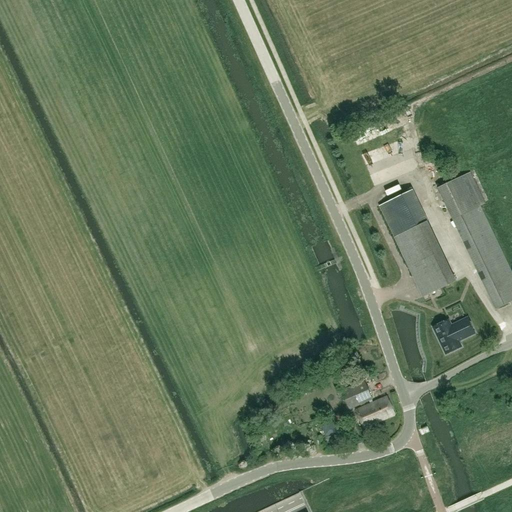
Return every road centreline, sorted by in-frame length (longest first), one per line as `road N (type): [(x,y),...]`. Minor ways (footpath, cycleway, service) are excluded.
road 1 (tertiary): [(403,394),(372,302),(238,0)]
road 2 (tertiary): [(174,511),(271,468),(390,448),(410,424),(403,394)]
road 3 (primary): [(287,511),(511,406)]
road 4 (unclassified): [(403,394),(511,343)]
